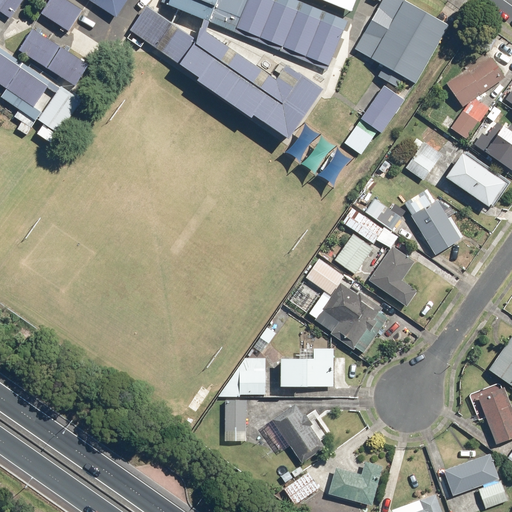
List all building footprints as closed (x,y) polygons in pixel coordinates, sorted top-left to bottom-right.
[(0,0),(0,10),(13,20),(26,0),(0,0)] [(83,14),(60,0),(47,0),(37,16),(69,36),(83,14)] [(85,0),(117,18),(127,0),(85,0)] [(171,0),(170,3),(331,69),(348,26),(284,0),(171,0)] [(323,0),(353,12),(357,0),(323,0)] [(412,86),(447,28),(400,0),(380,0),(351,49),(412,86)] [(145,5),(131,26),(290,133),(320,89),(285,66),(276,79),(205,30),(197,40),(145,5)] [(31,29),(18,49),(75,86),(89,66),(31,29)] [(66,94),(0,52),(0,82),(7,86),(0,96),(0,102),(43,130),(66,94)] [(450,82),(463,102),(501,77),(489,57),(450,82)] [(406,95),(384,81),(359,118),(381,133),(406,95)] [(464,114),(454,129),(467,138),(478,123),(464,114)] [(485,130),(477,142),(511,165),(511,126),(498,118),(489,133),(485,130)] [(424,144),(407,168),(423,179),(440,155),(424,144)] [(462,155),(448,176),(490,205),(504,184),(462,155)] [(373,202),(367,210),(390,227),(396,219),(373,202)] [(434,203),(414,216),(437,253),(457,241),(434,203)] [(353,215),(348,223),(371,238),(376,230),(353,215)] [(337,263),(355,272),(368,249),(350,239),(337,263)] [(392,247),(373,275),(370,279),(406,305),(415,292),(399,281),(413,261),(392,247)] [(316,266),(310,277),(332,290),(338,279),(316,266)] [(345,288),(320,323),(363,354),(388,319),(345,288)] [(268,327),(259,337),(269,345),(277,335),(268,327)] [(511,342),(492,371),(511,385),(511,342)] [(281,357),(282,386),(336,384),(335,356),(281,357)] [(244,358),(242,393),(264,394),(266,359),(244,358)] [(479,398),(495,441),(511,434),(511,415),(502,389),(479,398)] [(227,404),(225,439),(244,440),(246,405),(227,404)] [(296,408),(276,419),(299,461),(319,449),(296,408)] [(445,470),(451,490),(494,478),(488,458),(445,470)] [(335,470),(327,495),(370,508),(383,467),(369,462),(363,479),(335,470)] [(290,470),(281,476),(286,483),(304,471),(300,466),(291,472),(290,470)] [(286,489),(294,501),(316,486),(307,474),(286,489)] [(482,489),(488,507),(507,500),(500,482),(482,489)] [(402,511),(440,511),(436,500),(402,511)]
